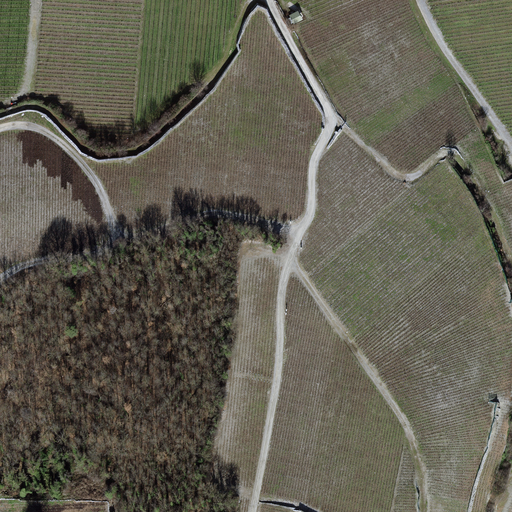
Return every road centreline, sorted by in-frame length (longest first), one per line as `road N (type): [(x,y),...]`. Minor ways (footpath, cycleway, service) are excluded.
road 1 (track): [(0,280),(14,269),(106,251),(195,216),(219,214),(300,234)]
road 2 (track): [(114,247),(74,158),(41,130),(0,130)]
road 3 (track): [(511,131),(425,0)]
